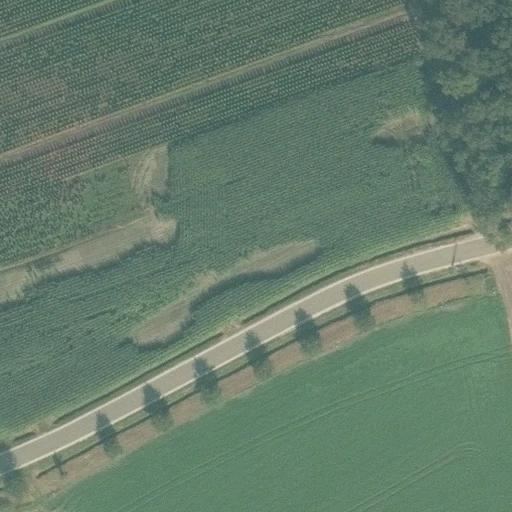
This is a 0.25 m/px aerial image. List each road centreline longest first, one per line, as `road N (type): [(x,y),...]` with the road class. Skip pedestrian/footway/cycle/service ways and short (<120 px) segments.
road 1 (unclassified): [(0,466),(423,261),(511,237)]
road 2 (track): [(489,242),(425,0)]
